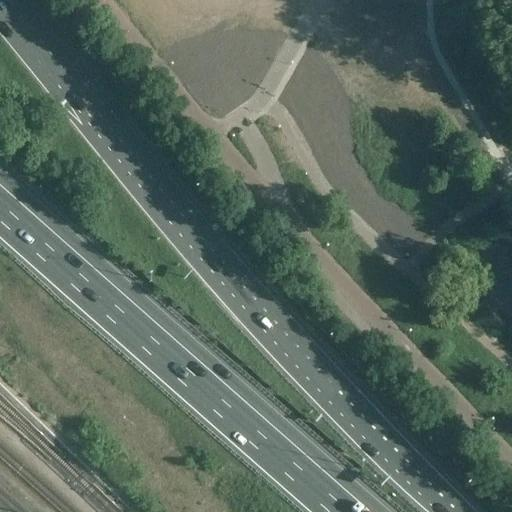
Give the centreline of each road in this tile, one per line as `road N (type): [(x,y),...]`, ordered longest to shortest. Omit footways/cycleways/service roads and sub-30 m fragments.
road 1 (motorway): [(456,511),(264,311),(6,0)]
road 2 (motorway): [(347,511),(0,204)]
